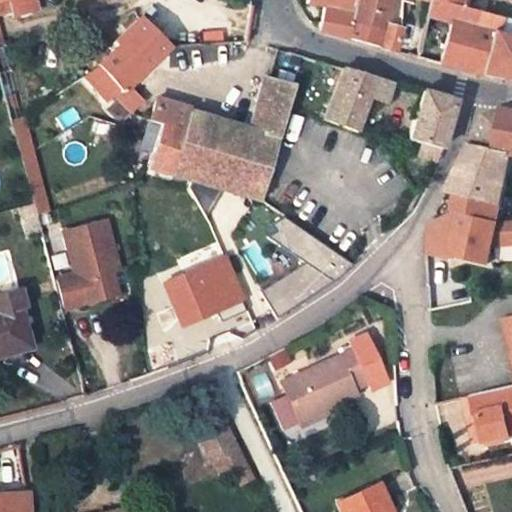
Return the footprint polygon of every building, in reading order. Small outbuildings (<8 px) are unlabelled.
[(0,0),(0,22),(26,16),(21,0),(87,0),(88,4),(103,0),(0,0)] [(346,12),(349,0),(299,0),(312,3),(308,23),(360,38),(363,18),(346,12)] [(386,19),(375,17),(379,0),(349,0),(346,12),(363,18),(360,38),(381,45),(386,19)] [(452,11),(454,0),(413,0),(411,10),(432,15),(425,56),(462,66),(509,79),(511,63),(511,36),(494,32),(490,31),(491,21),(452,11)] [(93,75),(90,77),(117,102),(114,107),(124,118),(136,103),(126,93),(161,53),(124,35),(93,75)] [(311,117),(344,128),(356,93),(373,97),(379,79),(330,64),(316,101),(311,117)] [(182,107),(173,104),(151,175),(245,203),(280,90),(251,83),(236,124),(226,152),(174,135),(182,107)] [(396,136),(410,140),(429,146),(442,98),(408,88),(396,136)] [(0,130),(10,125),(0,92),(0,130)] [(129,169),(151,175),(173,104),(144,95),(134,120),(145,125),(129,169)] [(182,107),(174,135),(226,152),(236,124),(182,107)] [(477,114),(461,143),(501,151),(511,153),(511,110),(497,108),(477,114)] [(43,212),(29,134),(15,137),(29,215),(43,212)] [(429,146),(410,140),(406,153),(424,158),(425,156),(429,146)] [(487,220),(501,151),(461,143),(437,191),(447,193),(444,210),(487,220)] [(482,245),(487,220),(444,210),(440,210),(422,220),(416,232),(416,252),(436,256),(436,254),(479,263),(482,245)] [(18,212),(2,217),(11,244),(26,240),(21,222),(18,212)] [(511,218),(487,220),(482,245),(511,243),(511,218)] [(38,286),(47,317),(103,301),(93,265),(100,263),(89,227),(48,238),(60,281),(38,286)] [(290,236),(271,258),(311,285),(312,286),(326,279),(332,269),(335,266),(290,236)] [(167,324),(204,307),(200,298),(223,287),(209,259),(149,286),(167,324)] [(200,298),(204,307),(228,296),(223,287),(200,298)] [(0,359),(14,356),(2,314),(7,312),(1,295),(0,295),(0,359)] [(511,314),(487,320),(503,387),(511,384),(511,314)] [(347,393),(363,387),(351,354),(276,383),(294,421),(350,399),(347,393)] [(511,384),(503,387),(460,397),(465,419),(468,418),(475,445),(500,439),(497,429),(511,425),(511,384)] [(200,460),(204,458),(225,448),(213,424),(188,435),(200,460)] [(240,479),(225,448),(204,458),(211,474),(222,469),(230,484),(240,479)] [(380,511),(368,487),(328,507),(330,511),(380,511)] [(19,511),(17,501),(0,505),(0,511),(19,511)]
